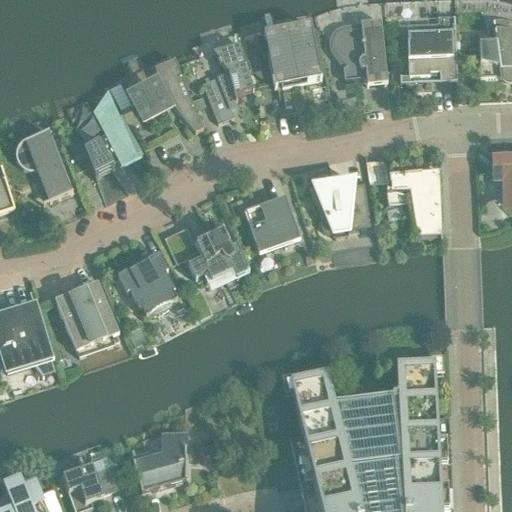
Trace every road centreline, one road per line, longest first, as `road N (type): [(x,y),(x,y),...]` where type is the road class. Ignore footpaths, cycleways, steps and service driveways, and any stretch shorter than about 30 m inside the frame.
road 1 (residential): [(0,289),(113,250),(271,165),(459,129)]
road 2 (unclassified): [(472,511),(459,129)]
